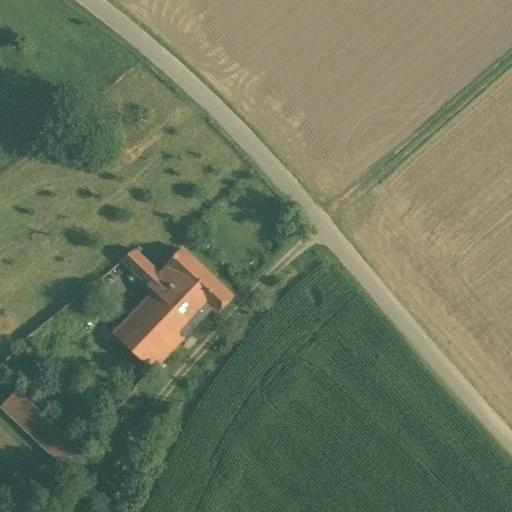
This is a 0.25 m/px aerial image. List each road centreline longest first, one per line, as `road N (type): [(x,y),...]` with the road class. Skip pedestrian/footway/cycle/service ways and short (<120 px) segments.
road 1 (unclassified): [(87,0),(157,53),(260,154),(511,444)]
road 2 (track): [(113,511),(145,428),(185,363),(321,229)]
